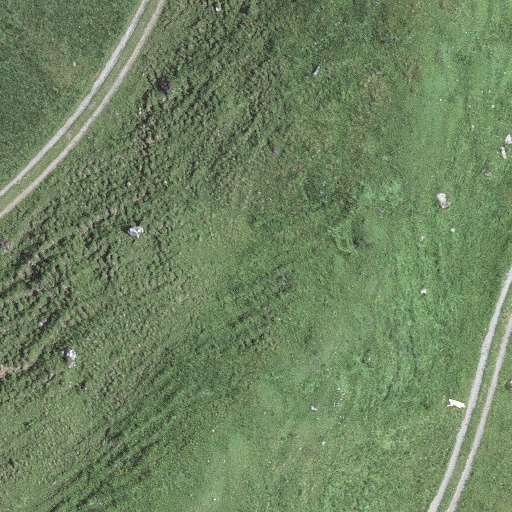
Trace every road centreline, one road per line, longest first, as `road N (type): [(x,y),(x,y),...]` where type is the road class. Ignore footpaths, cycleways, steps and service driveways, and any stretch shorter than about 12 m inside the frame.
road 1 (track): [(0,201),(84,130),(153,0)]
road 2 (track): [(511,311),(439,511)]
